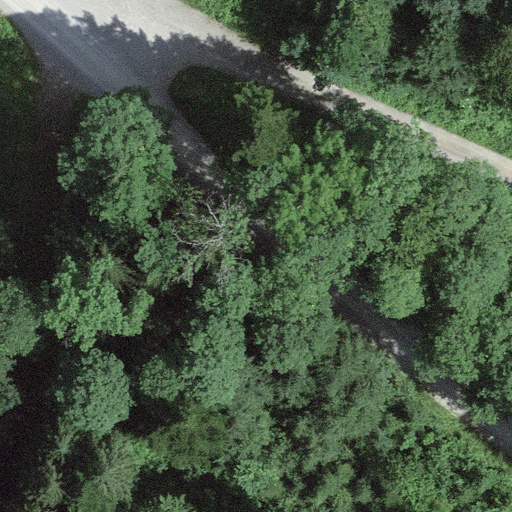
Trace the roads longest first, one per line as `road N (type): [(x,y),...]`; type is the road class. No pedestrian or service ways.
road 1 (unclassified): [(18,0),(144,127),(511,442)]
road 2 (track): [(93,0),(511,188)]
